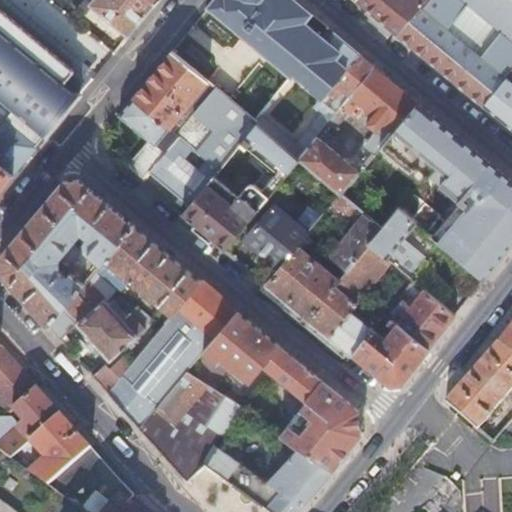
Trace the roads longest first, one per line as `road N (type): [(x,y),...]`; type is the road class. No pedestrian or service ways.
road 1 (residential): [(64,143),(399,421)]
road 2 (tertiary): [(0,312),(186,511)]
road 3 (residential): [(511,155),(326,0)]
road 4 (residential): [(183,0),(64,143)]
road 5 (residential): [(399,421),(511,287)]
